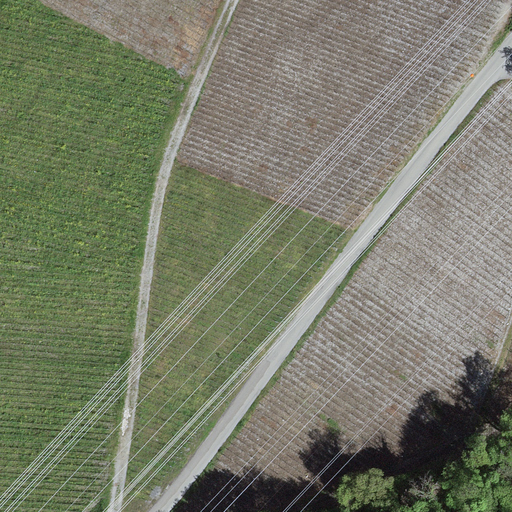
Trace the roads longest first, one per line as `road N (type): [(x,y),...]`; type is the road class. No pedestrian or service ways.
road 1 (unclassified): [(158,511),(511,42)]
road 2 (track): [(111,511),(163,176),(234,0)]
